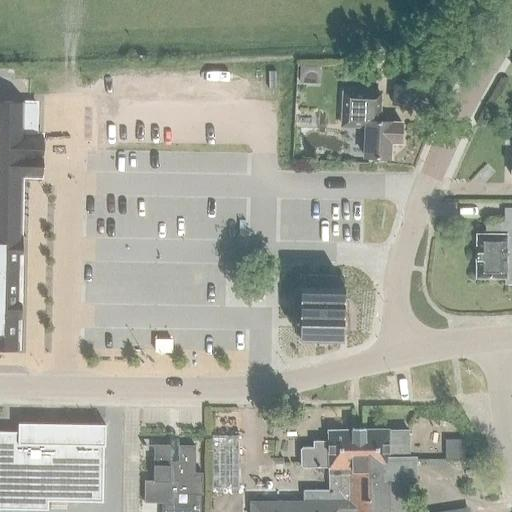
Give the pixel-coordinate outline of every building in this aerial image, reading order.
[(116,76),(116,68),(105,68),(105,76),(116,76)] [(127,76),(127,68),(116,68),(116,76),(127,76)] [(137,76),(138,68),(127,68),(127,76),(137,76)] [(137,76),(148,77),(148,69),(138,68),(137,76)] [(265,89),(149,86),(149,77),(148,77),(137,76),(127,76),(116,76),(105,76),(104,76),(103,137),(264,140),(265,89)] [(394,85),(393,104),(410,105),(412,86),(394,85)] [(401,122),(376,121),(376,114),(379,114),(379,94),(343,92),(341,126),(365,127),(364,157),(388,159),(389,142),(400,143),(401,122)] [(0,346),(18,347),(21,174),(34,174),(34,158),(35,116),(35,103),(0,102),(0,346)] [(511,208),(503,208),(502,222),(484,221),(484,234),(476,234),(475,277),(504,278),(503,284),(511,284),(511,208)] [(299,331),(299,339),(340,340),(340,332),(341,301),(341,276),(300,276),(300,300),(299,331)] [(0,431),(0,508),(47,510),(47,501),(102,502),(103,446),(104,446),(105,425),(17,423),(17,432),(0,431)] [(302,447),(300,449),(300,465),(302,467),(328,467),(328,474),(340,474),(340,489),(303,490),(303,502),(251,502),(250,511),(411,511),(411,510),(410,506),(409,501),(408,497),(408,492),(408,474),(410,474),(410,462),(408,462),(408,430),(388,431),(388,429),(386,429),(386,430),(364,430),(364,428),(351,428),(351,430),(329,430),(327,430),(327,441),(312,441),(312,447),(302,448),(302,447)] [(212,435),(212,488),(238,488),(238,435),(212,435)] [(443,455),(464,455),(464,437),(443,437),(443,455)] [(143,502),(160,503),(160,511),(199,511),(200,495),(201,495),(202,473),(194,473),(194,445),(153,445),(152,480),(143,480),(143,502)] [(250,511),(251,502),(239,502),(239,493),(211,493),(210,511),(250,511)]
